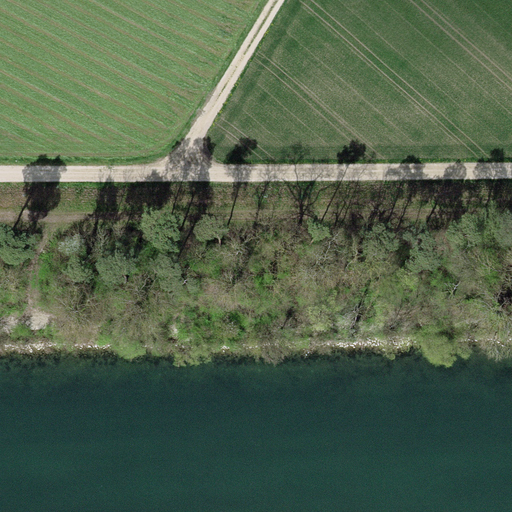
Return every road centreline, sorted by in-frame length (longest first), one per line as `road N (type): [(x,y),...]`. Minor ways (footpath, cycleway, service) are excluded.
road 1 (track): [(0,170),(511,166)]
road 2 (track): [(0,221),(511,219)]
road 3 (track): [(178,173),(281,0)]
